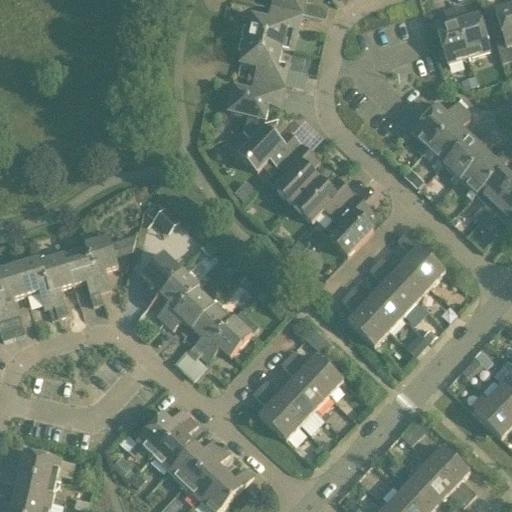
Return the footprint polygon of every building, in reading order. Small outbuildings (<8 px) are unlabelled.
[(275,13),(285,15),(302,19),(306,0),(270,0),(273,1),(271,12),(275,13)] [(511,0),(500,0),(504,12),(494,15),(495,21),(488,23),(502,68),(511,65),(511,56),(509,55),(508,52),(511,50),(511,0)] [(463,10),(453,13),(468,64),(489,57),(478,20),(467,23),(463,10)] [(285,15),(275,13),(272,25),(251,20),(246,44),(282,52),(287,29),(282,28),(285,15)] [(442,16),(446,30),(435,33),(447,70),(468,64),(453,13),(442,16)] [(282,52),(246,44),(240,69),(250,71),(248,83),(268,87),(271,75),(276,77),(282,52)] [(248,83),(245,95),(234,92),(229,118),(248,122),(244,137),(264,132),(271,102),(270,102),(273,89),(268,87),(248,83)] [(422,115),(429,121),(412,139),(424,150),(420,154),(425,159),(466,114),(459,107),(448,119),(439,111),(437,113),(430,106),(422,115)] [(474,121),(466,114),(425,159),(430,164),(433,160),(444,170),(471,142),(462,133),(474,121)] [(315,152),(326,142),(308,124),(297,134),(315,152)] [(240,159),(258,176),(268,165),(277,174),(284,167),(300,150),(287,138),(280,146),(264,132),(244,137),(252,145),(240,159)] [(471,142),(444,170),(455,180),(451,184),(456,189),(460,184),(487,157),(498,144),(491,137),(479,149),(471,142)] [(300,150),(284,167),(292,175),(276,193),(294,210),(319,183),(303,169),(311,160),(300,150)] [(487,157),(460,184),(470,194),(466,199),(473,204),(476,200),(503,171),(511,161),(511,157),(506,152),(495,164),(487,157)] [(511,180),(503,171),(476,200),(487,210),(484,214),(483,213),(476,221),(482,227),(511,195),(511,180)] [(319,183),(294,210),(312,227),(329,209),(337,217),(354,200),(342,190),(335,198),(319,183)] [(511,195),(482,227),(489,234),(497,226),(496,225),(499,221),(509,231),(511,227),(511,195)] [(354,200),(337,217),(333,222),(342,231),(330,244),(348,261),(373,234),(357,219),(365,211),(354,200)] [(180,226),(165,212),(164,213),(158,208),(148,219),(154,224),(153,226),(168,240),(180,226)] [(445,277),(418,252),(404,238),(397,245),(411,259),(404,267),(431,292),(445,277)] [(85,241),(87,248),(94,246),(93,243),(92,239),(85,241)] [(87,248),(84,249),(85,254),(100,297),(109,294),(104,276),(116,272),(114,263),(133,258),(136,240),(109,249),(107,242),(94,246),(87,248)] [(208,245),(200,254),(209,262),(217,254),(208,245)] [(100,297),(85,254),(62,261),(72,290),(84,287),(88,300),(90,300),(93,312),(104,309),(100,297)] [(147,311),(160,297),(181,274),(163,258),(142,280),(152,290),(139,304),(147,311)] [(72,290),(62,261),(40,268),(57,324),(66,321),(58,295),(72,290)] [(382,262),(375,268),(417,307),(431,292),(404,267),(396,275),(382,262)] [(38,263),(15,270),(24,301),(37,297),(42,314),(48,312),(53,311),(40,268),(38,263)] [(417,307),(375,268),(369,275),(384,289),(376,297),(402,322),(417,307)] [(24,301),(15,270),(0,274),(0,302),(12,343),(26,340),(20,321),(17,322),(11,305),(24,301)] [(181,274),(160,297),(170,306),(157,320),(165,327),(195,294),(198,291),(181,275),(181,274)] [(376,297),(368,305),(354,292),(347,299),(388,337),(402,322),(376,297)] [(212,310),(195,294),(165,327),(172,334),(182,323),(192,332),(212,310)] [(388,337),(347,299),(341,305),(356,318),(347,327),(374,352),(388,337)] [(0,335),(3,346),(12,343),(0,302),(0,335)] [(186,358),(194,366),(200,359),(233,323),(216,307),(213,310),(212,310),(192,332),(202,341),(186,358)] [(56,324),(57,324),(53,311),(48,312),(52,325),(53,325),(56,324)] [(234,324),(233,323),(200,359),(206,365),(218,352),(229,362),(257,332),(241,317),(234,324)] [(305,345),(323,362),(333,352),(315,335),(305,345)] [(415,362),(429,348),(420,340),(407,355),(415,362)] [(482,353),(473,362),(480,370),(489,361),(482,353)] [(316,360),(308,369),(294,355),(288,362),(329,401),(341,388),(344,391),(346,388),(343,386),(316,360)] [(329,401),(288,362),(281,369),(295,382),(287,391),(320,421),(321,420),(315,415),(329,401)] [(511,371),(507,366),(493,380),(502,389),(503,388),(511,396),(511,371)] [(287,391),(280,399),(266,385),(259,392),(300,431),(313,418),(318,423),(320,421),(287,391)] [(511,396),(503,388),(502,389),(488,403),(511,425),(511,396)] [(300,431),(259,392),(253,399),(267,412),(259,421),(286,446),(289,450),(292,447),(288,444),(300,431)] [(511,425),(488,403),(474,418),(501,444),(509,435),(511,437),(511,425)] [(182,414),(171,426),(163,418),(136,447),(147,457),(147,462),(150,464),(190,422),(182,414)] [(190,422),(150,464),(153,467),(157,466),(168,476),(195,448),(188,441),(198,430),(190,422)] [(411,452),(430,432),(420,422),(401,442),(411,452)] [(203,455),(195,448),(168,476),(180,487),(179,491),(182,493),(221,451),(214,444),(203,455)] [(221,451),(182,493),(185,496),(189,496),(200,506),(227,477),(219,471),(230,459),(221,451)] [(443,452),(429,467),(470,506),(476,500),(463,487),(471,478),(443,452)] [(6,464),(3,475),(59,488),(60,484),(58,481),(61,466),(24,457),(22,468),(6,464)] [(429,467),(414,482),(442,509),(450,501),(462,511),(465,511),(470,506),(429,467)] [(235,485),(227,477),(200,506),(206,511),(224,511),(253,481),(245,473),(235,485)] [(59,488),(3,475),(1,486),(17,490),(14,500),(51,508),(55,493),(58,491),(59,488)] [(439,511),(442,509),(414,482),(400,497),(415,511),(439,511)] [(415,511),(400,497),(386,511),(415,511)] [(14,500),(12,510),(0,506),(0,511),(50,511),(51,508),(14,500)]
